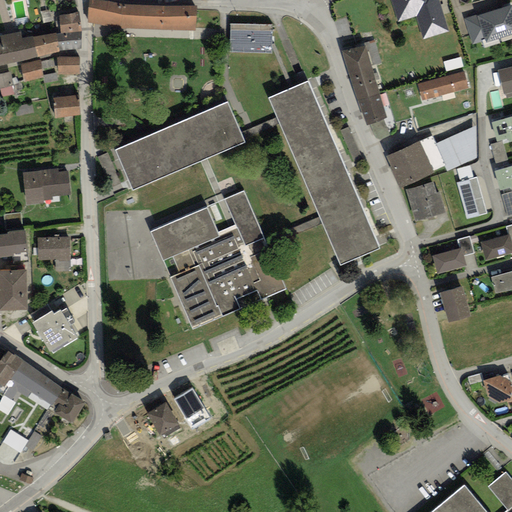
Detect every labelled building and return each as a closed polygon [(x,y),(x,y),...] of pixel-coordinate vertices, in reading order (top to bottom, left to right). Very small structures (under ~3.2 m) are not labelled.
[(123,5),(91,0),(89,0),(87,22),(119,28),(195,31),(196,6),(123,5)] [(416,16),(423,39),(448,32),(438,0),(391,0),(398,21),(416,16)] [(485,40),(486,44),(511,35),(511,5),(477,16),(485,40)] [(79,12),(58,15),(61,33),(61,34),(82,31),(79,12)] [(472,44),(485,40),(477,16),(477,15),(464,19),(472,44)] [(271,21),(231,20),(230,48),(271,49),(271,21)] [(22,31),(0,35),(0,37),(1,43),(6,64),(37,57),(33,37),(23,39),(22,31)] [(81,48),(82,31),(61,34),(61,33),(56,34),(59,52),(81,48)] [(59,52),(56,34),(33,37),(37,57),(59,52)] [(365,46),(342,52),(356,101),(379,94),(365,46)] [(80,58),(58,57),(57,75),(79,75),(80,58)] [(461,57),(443,62),(446,72),(464,68),(461,57)] [(41,60),(21,63),(24,81),(44,78),(41,60)] [(511,67),(498,71),(504,95),(506,95),(507,98),(511,97),(511,67)] [(11,72),(0,73),(0,88),(12,86),(14,86),(11,72)] [(464,72),(418,84),(422,101),(469,89),(464,72)] [(307,82),(268,99),(340,265),(379,249),(307,82)] [(13,94),(12,86),(0,88),(0,89),(1,96),(13,94)] [(387,119),(379,94),(356,101),(360,113),(362,112),(366,125),(387,119)] [(78,95),(53,98),(55,118),(80,116),(78,95)] [(227,102),(115,150),(133,191),(245,143),(227,102)] [(511,116),(491,123),(497,143),(502,141),(503,144),(508,143),(511,141),(511,116)] [(476,126),(435,144),(445,165),(444,166),(447,173),(477,159),(476,126)] [(420,142),(385,157),(401,190),(434,173),(433,171),(444,166),(445,165),(435,144),(432,136),(420,142)] [(507,160),(503,144),(502,141),(497,143),(490,145),(495,164),(507,160)] [(470,166),(457,169),(460,182),(473,178),(470,166)] [(511,166),(494,171),(499,191),(510,188),(511,191),(511,166)] [(57,169),(22,173),(25,203),(49,201),(49,196),(70,194),(67,171),(58,172),(57,169)] [(460,182),(457,183),(467,220),(487,214),(477,177),(473,178),(460,182)] [(433,216),(445,213),(440,192),(436,193),(433,182),(406,190),(415,222),(427,219),(428,221),(434,220),(433,216)] [(511,191),(502,195),(508,216),(511,214),(511,191)] [(150,232),(167,272),(177,267),(180,273),(169,278),(192,330),(241,309),(237,299),(257,290),(262,300),(286,290),(244,193),(226,201),(237,226),(219,234),(207,207),(150,232)] [(7,235),(0,235),(0,258),(14,257),(13,253),(27,252),(25,230),(7,232),(7,235)] [(480,243),(485,260),(511,252),(511,242),(511,243),(510,234),(508,235),(480,243)] [(461,248),(464,256),(474,253),(470,236),(457,240),(459,249),(461,248)] [(70,238),(38,239),(38,261),(70,260),(70,238)] [(459,249),(432,256),(437,275),(466,266),(464,256),(461,248),(459,249)] [(25,271),(0,271),(0,311),(27,310),(25,271)] [(511,271),(491,277),(496,294),(511,290),(511,271)] [(461,287),(439,293),(448,324),(470,317),(461,287)] [(52,311),(32,324),(50,352),(51,351),(53,353),(77,338),(61,313),(60,310),(54,314),(52,311)] [(22,361),(7,351),(0,360),(0,384),(3,387),(10,379),(22,361)] [(22,360),(22,361),(10,379),(12,381),(3,395),(16,403),(21,394),(28,399),(32,392),(51,405),(62,388),(22,360)] [(500,375),(482,381),(487,397),(499,404),(511,400),(511,384),(511,382),(500,375)] [(84,403),(62,388),(51,405),(47,409),(72,423),(84,403)] [(192,389),(174,400),(192,429),(210,418),(192,389)] [(166,402),(146,414),(159,436),(164,433),(166,437),(181,428),(166,402)] [(28,438),(10,428),(3,441),(21,451),(28,438)] [(35,452),(42,437),(34,434),(27,448),(35,452)] [(486,511),(464,485),(431,511),(511,511),(511,479),(506,472),(488,487),(508,511),(506,511),(486,511)]
